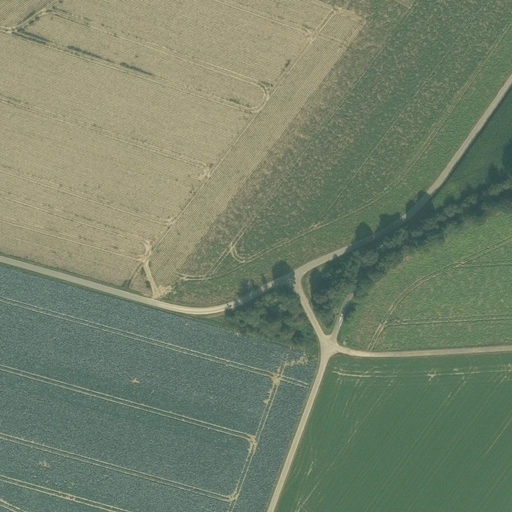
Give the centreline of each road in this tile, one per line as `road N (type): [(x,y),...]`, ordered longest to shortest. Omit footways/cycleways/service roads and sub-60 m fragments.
road 1 (unclassified): [(283,278),(413,215),(511,79)]
road 2 (unclassified): [(0,259),(203,315),(283,278)]
road 3 (track): [(328,348),(370,355),(511,349)]
road 4 (unclassified): [(328,348),(268,511)]
